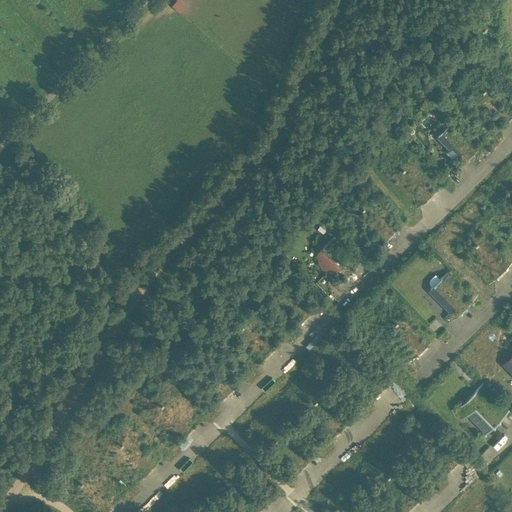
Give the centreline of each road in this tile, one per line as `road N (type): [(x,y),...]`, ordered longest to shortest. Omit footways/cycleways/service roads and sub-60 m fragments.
road 1 (unknown): [(20,485),(184,236),(273,146),(348,0)]
road 2 (unclassified): [(511,138),(344,300)]
road 3 (unclassified): [(138,0),(0,136)]
road 4 (unclassified): [(392,396),(290,493)]
road 5 (unclassified): [(318,325),(220,420)]
road 6 (unclassified): [(220,420),(125,511)]
road 7 (unclassified): [(511,286),(420,376)]
